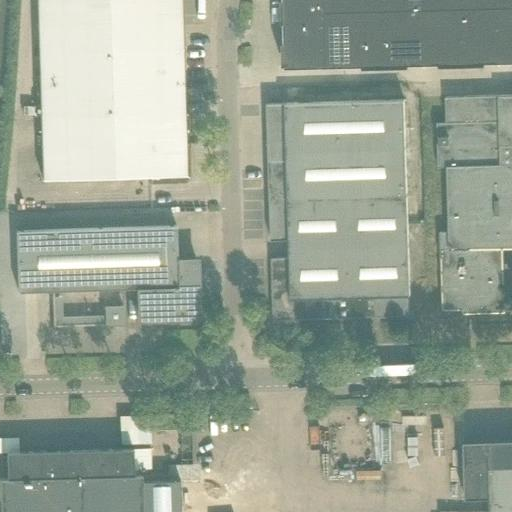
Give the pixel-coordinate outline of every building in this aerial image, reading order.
[(36,0),(41,159),(42,179),(149,176),(150,184),(185,183),(190,178),(188,112),(184,112),(180,0),(36,0)] [(283,23),(283,28),(325,26),(325,12),(324,0),(280,0),(281,23),(283,23)] [(324,0),(325,12),(383,10),(383,0),(324,0)] [(383,0),(383,10),(422,9),(421,0),(383,0)] [(421,0),(422,9),(460,8),(459,0),(421,0)] [(459,0),(460,8),(498,7),(497,0),(459,0)] [(511,6),(498,7),(499,63),(511,62),(511,6)] [(498,7),(460,8),(461,66),(485,65),(485,63),(499,63),(498,7)] [(460,8),(422,9),(423,65),(438,64),(438,66),(461,66),(460,8)] [(422,9),(383,10),(385,68),(408,67),(408,65),(423,65),(422,9)] [(325,12),(325,26),(326,67),(362,66),(362,68),(385,68),(383,10),(325,12)] [(325,26),(283,28),(283,43),(281,43),(282,65),(284,65),(284,69),(326,67),(325,26)] [(511,95),(445,97),(446,122),(436,123),(438,167),(446,167),(448,232),(439,232),(442,311),(505,309),(503,249),(511,248),(511,95)] [(376,96),(325,98),(326,120),(376,118),(377,118),(376,96)] [(325,98),(275,99),(275,121),(276,121),(326,120),(325,98)] [(376,118),(326,120),(327,141),(377,140),(377,118),(376,118)] [(276,121),(275,121),(276,143),(277,143),(327,141),(326,120),(276,121)] [(377,140),(327,141),(327,163),(377,162),(378,162),(377,140)] [(277,143),(276,143),(277,164),(327,163),(327,141),(277,143)] [(377,162),(327,163),(328,185),(378,183),(378,162),(377,162)] [(277,164),(277,186),(278,186),(328,185),(327,163),(277,164)] [(378,183),(328,185),(328,206),(379,205),(378,183)] [(278,186),(277,186),(278,208),(328,206),(328,185),(278,186)] [(379,205),(328,206),(329,228),(379,226),(380,226),(379,205)] [(278,208),(279,229),(329,228),(328,206),(278,208)] [(15,231),(17,292),(138,289),(139,320),(198,318),(196,260),(177,261),(175,226),(15,231)] [(379,226),(329,228),(330,249),(380,248),(380,226),(379,226)] [(279,229),(279,251),(280,251),(330,249),(329,228),(279,229)] [(380,248),(330,249),(330,271),(355,270),(380,270),(381,270),(380,248)] [(280,251),(279,251),(280,272),(304,271),(305,272),(330,271),(330,249),(280,251)] [(355,270),(330,271),(331,307),(331,308),(356,307),(356,306),(355,270)] [(380,270),(355,270),(356,306),(356,307),(382,306),(381,270),(380,270)] [(305,307),(304,271),(280,272),(279,272),(280,308),(305,307)] [(330,271),(305,272),(307,308),(331,308),(331,307),(330,271)] [(121,415),(122,442),(150,441),(150,414),(121,415)] [(511,511),(511,440),(463,442),(465,499),(488,498),(488,511),(511,511)] [(0,511),(141,511),(141,494),(141,474),(133,475),(133,469),(150,469),(149,449),(132,449),(6,452),(7,478),(0,478),(0,511)]
